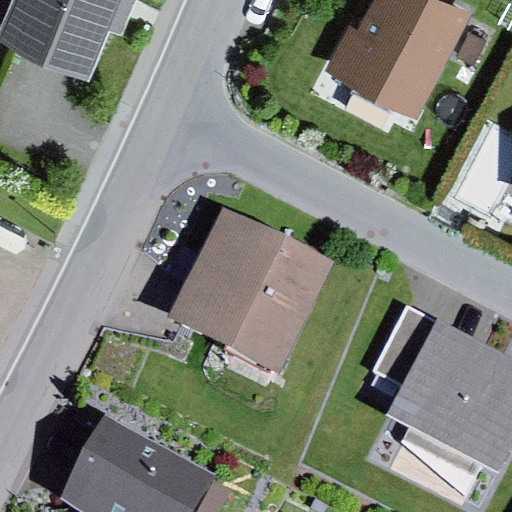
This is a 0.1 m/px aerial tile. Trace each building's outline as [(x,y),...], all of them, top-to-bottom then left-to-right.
[(10,0),(0,24),(0,26),(88,63),(109,15),(124,21),(132,2),(133,0),(10,0)] [(350,16),(326,64),(420,111),(474,4),(466,0),(370,0),(360,20),(350,16)] [(470,29),(459,56),(477,64),(489,37),(470,29)] [(222,213),(167,322),(281,378),(336,270),(222,213)] [(511,362),(409,307),(373,373),(405,390),(388,420),(498,479),(511,452),(511,362)] [(104,419),(59,507),(68,511),(197,511),(216,476),(104,419)]
